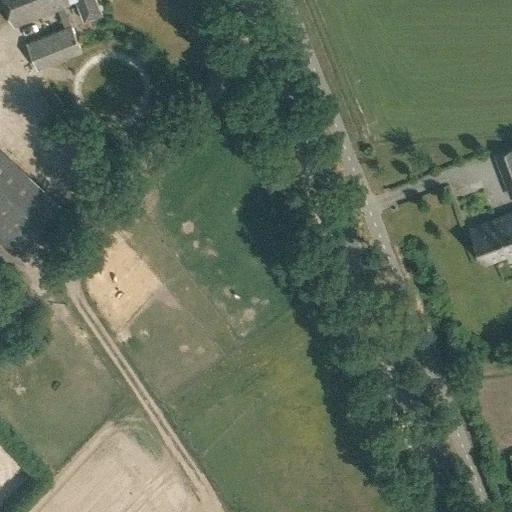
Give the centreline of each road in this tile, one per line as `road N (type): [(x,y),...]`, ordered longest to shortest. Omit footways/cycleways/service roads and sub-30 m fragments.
road 1 (unclassified): [(451,511),(250,0)]
road 2 (track): [(62,263),(218,511)]
